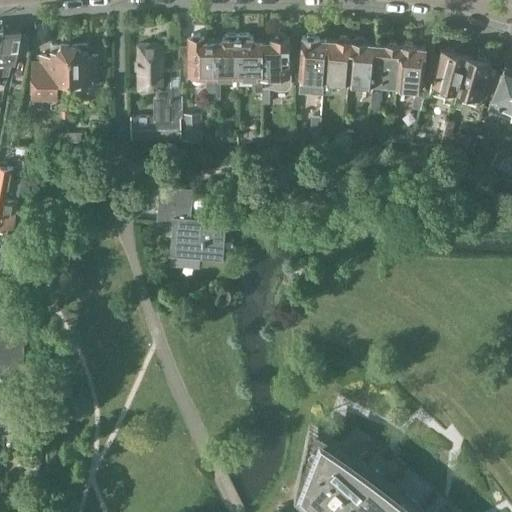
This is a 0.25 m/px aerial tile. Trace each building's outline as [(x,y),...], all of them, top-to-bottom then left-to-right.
[(0,45),(0,73),(9,73),(17,26),(3,27),(0,45)] [(190,36),(188,36),(188,44),(188,74),(206,74),(206,86),(206,99),(213,99),(213,39),(204,39),(204,36),(202,36),(199,33),(193,33),(190,36)] [(222,39),(213,39),(213,99),(220,99),(220,86),(220,74),(238,74),(238,33),(227,33),(223,36),(222,36),(222,39)] [(248,33),(238,33),(238,74),(255,73),(255,85),(262,85),(262,39),(261,39),(253,39),(253,36),(251,36),(248,33)] [(263,39),(262,39),(262,85),(262,103),(270,103),(270,87),(272,84),(277,91),(284,91),(290,84),(290,73),(289,73),(289,36),(286,36),(283,33),(277,33),(274,36),(271,36),(271,39),(263,39)] [(302,35),(298,79),(300,79),(299,90),(322,92),(327,37),(316,36),(314,33),(307,33),(304,35),(302,35)] [(155,115),(131,115),(131,117),(131,136),(180,136),(180,115),(182,115),(182,86),(180,86),(180,69),(163,69),(163,50),(170,50),(170,34),(163,34),(163,43),(138,43),(139,87),(158,87),(158,96),(155,96),(155,115)] [(353,40),(349,83),(372,85),(376,41),(365,40),(362,37),(356,37),(353,40)] [(330,38),(324,92),(332,93),(332,82),(349,83),(353,40),(330,38)] [(376,41),(372,85),(396,87),(400,44),(398,43),(395,40),(389,40),(386,42),(376,41)] [(400,44),(396,87),(421,89),(425,46),(414,45),(411,42),(405,41),(402,44),(400,44)] [(69,81),(69,43),(51,44),(51,54),(40,54),(41,61),(32,62),(32,98),(52,97),(51,81),(69,81)] [(87,43),(69,43),(69,81),(98,81),(98,53),(87,54),(87,43)] [(430,54),(425,81),(431,83),(429,90),(445,94),(443,99),(452,101),(466,54),(441,47),(439,57),(430,54)] [(466,54),(452,101),(461,104),(463,99),(478,103),(480,96),(486,98),(497,69),(488,66),(490,61),(466,54)] [(511,117),(511,113),(511,68),(505,65),(488,107),(511,117)] [(380,109),(381,92),(372,91),(370,108),(380,109)] [(414,93),(411,106),(420,109),(424,96),(414,93)] [(182,112),(183,139),(202,138),(201,111),(182,112)] [(311,114),(310,130),(320,131),(321,115),(311,114)] [(447,119),(441,140),(449,140),(452,129),(455,121),(447,119)] [(344,140),(353,141),(353,140),(354,131),(344,130),(344,140)] [(69,132),(55,132),(55,145),(69,145),(69,132)] [(82,146),(82,132),(69,132),(69,145),(82,146)] [(488,143),(480,158),(490,163),(498,148),(488,143)] [(489,167),(498,171),(506,154),(497,150),(489,167)] [(0,269),(0,270),(8,227),(13,227),(22,179),(12,177),(14,167),(0,164),(0,269)] [(225,219),(191,216),(193,188),(159,186),(158,201),(155,232),(171,233),(170,253),(222,257),(225,219)] [(23,291),(10,295),(14,309),(27,306),(23,291)] [(0,423),(26,424),(25,410),(26,410),(27,399),(22,386),(25,386),(24,341),(27,341),(26,329),(24,321),(5,321),(5,322),(3,327),(0,327),(0,423)] [(386,485),(355,462),(317,432),(298,493),(318,511),(419,511),(406,500),(386,485)] [(40,478),(40,445),(26,445),(26,478),(40,478)]
